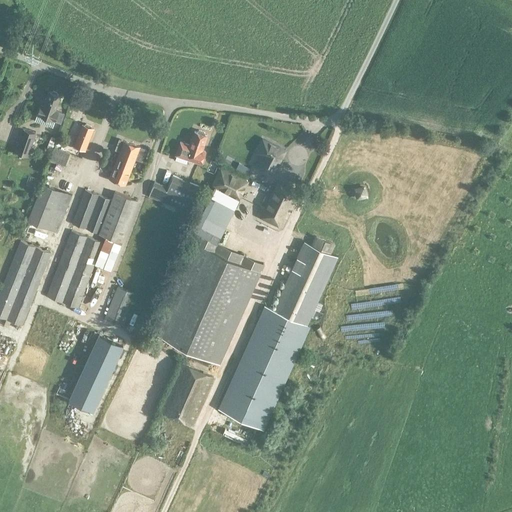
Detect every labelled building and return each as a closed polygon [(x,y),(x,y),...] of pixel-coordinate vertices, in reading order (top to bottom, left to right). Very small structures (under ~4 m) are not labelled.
[(58,95),(57,94),(57,93),(54,92),(51,93),(49,92),(44,106),(41,105),(37,115),(55,121),(58,112),(55,110),(60,96),(58,95)] [(91,128),(91,127),(91,125),(86,124),(85,124),(84,125),(82,124),(74,146),(73,148),(77,149),(78,147),(85,150),(93,129),(91,128)] [(28,156),(36,133),(22,128),(15,152),(28,156)] [(205,135),(205,133),(204,132),(199,130),(197,131),(197,132),(194,131),(190,145),(180,142),(176,155),(201,164),(205,151),(202,150),(207,136),(205,135)] [(302,144),(314,152),(320,143),(309,135),(302,144)] [(52,150),(56,138),(51,136),(46,148),(52,150)] [(120,151),(110,176),(109,178),(126,185),(136,159),(142,161),(146,149),(119,139),(115,150),(120,151)] [(285,150),(263,139),(258,148),(264,151),(257,166),(273,174),(276,169),(278,170),(281,164),(279,162),(285,150)] [(65,165),(70,153),(55,147),(50,159),(65,165)] [(220,166),(211,184),(241,198),(249,180),(220,166)] [(7,178),(37,189),(41,179),(11,168),(7,178)] [(173,175),(168,187),(155,181),(149,196),(188,212),(199,186),(173,175)] [(279,181),(261,217),(279,225),(296,189),(279,181)] [(57,233),(72,195),(42,183),(27,221),(57,233)] [(217,243),(239,199),(214,187),(192,231),(197,233),(217,243)] [(358,197),(366,195),(364,187),(356,189),(358,197)] [(83,227),(98,194),(85,188),(72,223),(83,227)] [(98,194),(83,227),(122,242),(138,200),(114,191),(111,199),(98,194)] [(79,307),(102,240),(71,229),(47,296),(79,307)] [(152,333),(219,363),(264,263),(197,233),(152,333)] [(339,255),(332,252),(336,244),(315,235),(312,243),(305,240),(274,309),(308,324),(339,255)] [(111,270),(122,242),(106,236),(95,264),(111,270)] [(52,253),(20,240),(0,290),(0,316),(22,325),(52,253)] [(124,323),(136,294),(117,286),(105,315),(124,323)] [(264,310),(220,409),(261,428),(306,329),(264,310)] [(99,333),(72,391),(60,385),(56,393),(68,399),(68,400),(93,411),(124,345),(99,333)] [(360,350),(364,338),(359,337),(355,348),(360,350)] [(213,376),(182,362),(161,409),(191,423),(213,376)]
